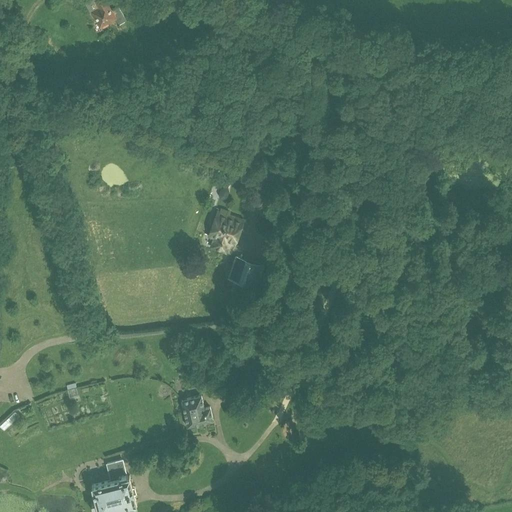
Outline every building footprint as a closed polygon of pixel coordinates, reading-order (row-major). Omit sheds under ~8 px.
[(94,0),(98,6),(91,11),(100,27),(114,19),(117,25),(126,20),(118,6),(111,10),(105,0),(94,0)] [(226,197),(229,192),(222,189),(219,194),(220,198),(223,199),(226,197)] [(211,246),(226,252),(228,246),(230,247),(231,244),(234,245),(244,219),(218,210),(209,236),(214,238),(211,246)] [(228,277),(235,279),(228,297),(246,304),(253,286),(256,286),(264,265),(236,255),(228,277)] [(178,361),(176,367),(177,372),(183,374),(188,372),(190,367),(189,362),(183,360),(178,361)] [(181,399),(187,427),(214,420),(210,406),(205,408),(202,394),(181,399)] [(19,412),(4,427),(11,434),(27,419),(19,412)] [(107,463),(111,480),(92,485),(96,501),(92,503),(94,511),(97,511),(99,511),(98,511),(103,511),(137,503),(130,475),(127,476),(122,459),(107,463)]
